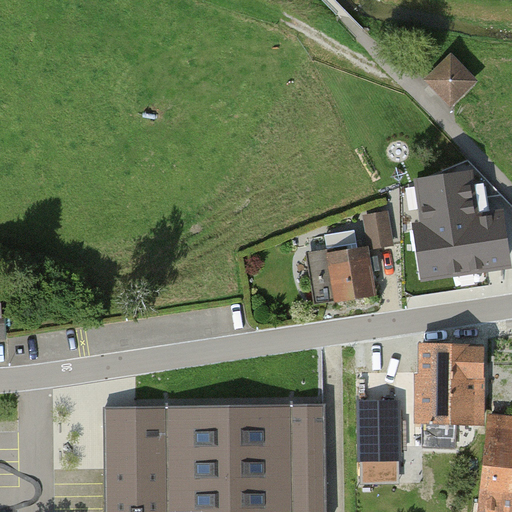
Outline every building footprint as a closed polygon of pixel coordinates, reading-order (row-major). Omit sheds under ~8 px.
[(452,59),(429,81),(452,104),(475,81),(452,59)] [(423,250),(426,275),(505,264),(498,218),(474,221),(468,177),(422,184),(431,249),(423,250)] [(389,216),(366,220),(372,253),(396,249),(389,216)] [(366,247),(310,256),(319,305),(374,296),(366,247)] [(483,346),(421,344),(418,447),(453,448),(454,423),(481,424),(483,346)] [(399,403),(360,403),(361,484),(378,484),(378,458),(399,458),(399,403)] [(326,511),(325,405),(104,407),(105,511),(326,511)] [(479,510),(501,511),(511,511),(511,424),(489,422),(479,510)]
